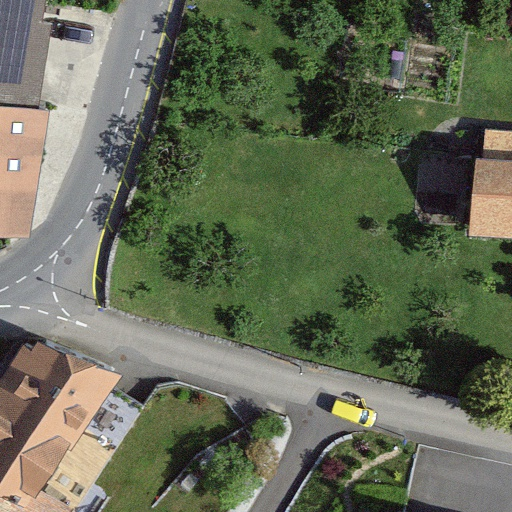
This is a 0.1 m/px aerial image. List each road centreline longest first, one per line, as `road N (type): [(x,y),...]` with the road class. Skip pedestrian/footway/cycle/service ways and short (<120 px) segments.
road 1 (residential): [(511,422),(0,299)]
road 2 (tertiary): [(0,298),(56,260),(111,168),(157,0)]
